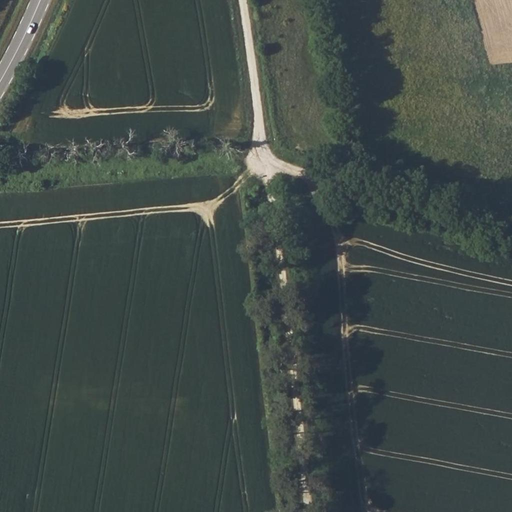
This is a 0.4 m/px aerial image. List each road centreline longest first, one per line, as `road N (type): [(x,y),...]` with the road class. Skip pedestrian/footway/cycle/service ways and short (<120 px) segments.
road 1 (track): [(305,511),(265,162),(511,234)]
road 2 (unclassified): [(242,0),(265,162)]
